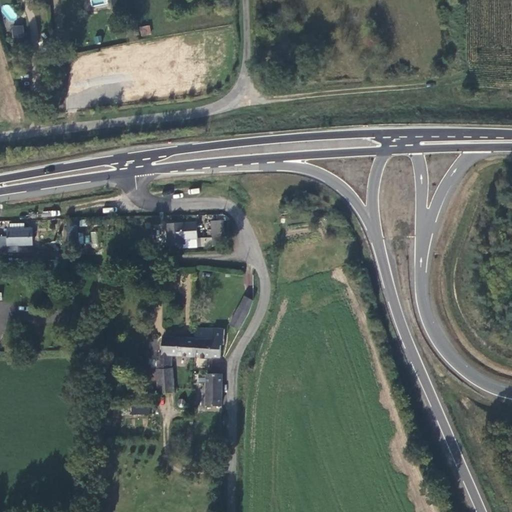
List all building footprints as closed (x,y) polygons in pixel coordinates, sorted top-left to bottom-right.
[(142,37),(152,34),(149,24),(139,27),(142,37)] [(11,26),(12,38),(24,37),(23,25),(11,26)] [(225,245),(224,221),(212,222),(212,238),(205,239),(205,247),(225,245)] [(168,224),(169,245),(176,245),(176,239),(197,238),(197,228),(184,228),(183,223),(168,224)] [(0,254),(0,251),(8,252),(8,246),(32,246),(33,229),(25,229),(25,224),(12,224),(12,229),(8,229),(8,237),(0,236),(0,260),(0,261),(0,254)] [(36,306),(50,307),(50,298),(37,297),(36,306)] [(246,297),(240,307),(250,312),(253,301),(246,297)] [(250,312),(240,307),(231,325),(241,330),(250,312)] [(50,350),(50,325),(35,325),(34,340),(24,340),(24,351),(36,352),(36,350),(50,350)] [(225,330),(213,329),(213,339),(195,339),(194,357),(212,358),(213,357),(220,357),(221,345),(224,345),(225,330)] [(213,329),(195,329),(195,339),(213,339),(213,329)] [(158,354),(157,370),(158,394),(174,393),(172,368),(170,368),(173,355),(176,355),(177,356),(194,357),(195,339),(163,337),(163,355),(158,354)] [(202,401),(202,406),(221,407),(222,374),(207,373),(207,374),(206,401),(202,401)] [(178,400),(177,402),(177,404),(178,406),(180,407),(182,408),(184,407),(185,406),(186,404),(186,401),(185,400),(183,399),(180,399),(178,400)] [(149,403),(132,405),(132,413),(150,412),(149,403)]
